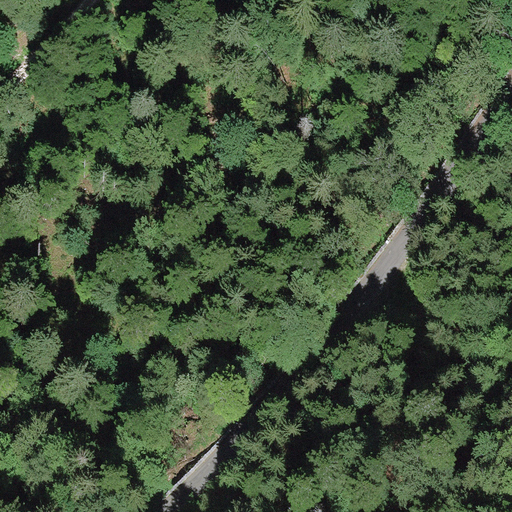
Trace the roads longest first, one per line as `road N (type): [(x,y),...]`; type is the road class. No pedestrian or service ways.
road 1 (unclassified): [(511,94),(337,333),(171,511)]
road 2 (track): [(0,100),(93,0)]
